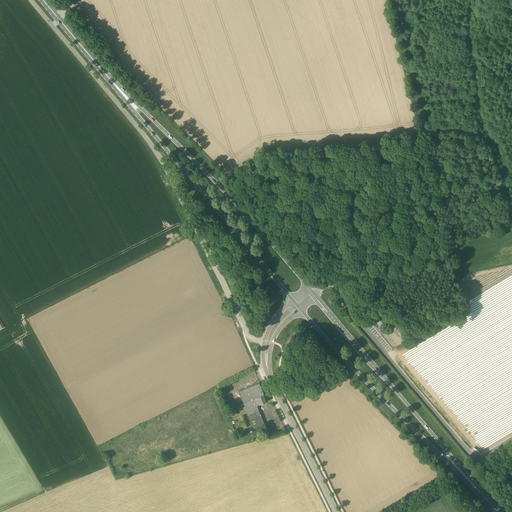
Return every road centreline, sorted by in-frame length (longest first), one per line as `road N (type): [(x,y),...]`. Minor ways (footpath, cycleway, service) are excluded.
road 1 (primary): [(311,292),(114,84)]
road 2 (primary): [(114,84),(291,300)]
road 3 (track): [(511,440),(486,456),(468,452),(345,305)]
road 4 (primary): [(464,476),(311,292)]
road 5 (primary): [(300,309),(464,476)]
road 6 (secondary): [(335,511),(266,365)]
